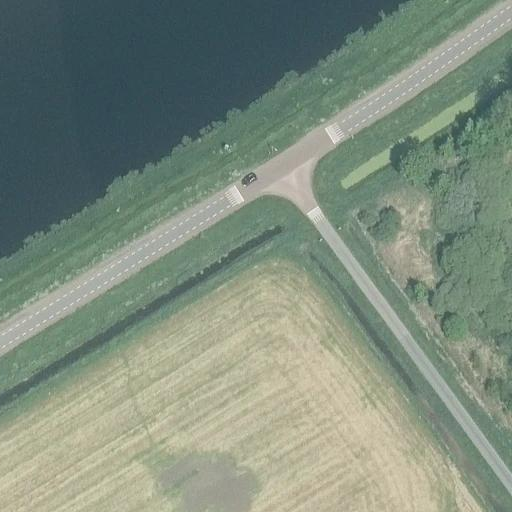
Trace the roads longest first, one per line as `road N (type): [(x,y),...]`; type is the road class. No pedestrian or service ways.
road 1 (unclassified): [(511,489),(279,165)]
road 2 (tertiary): [(0,339),(279,165)]
road 3 (tertiary): [(279,165),(511,8)]
